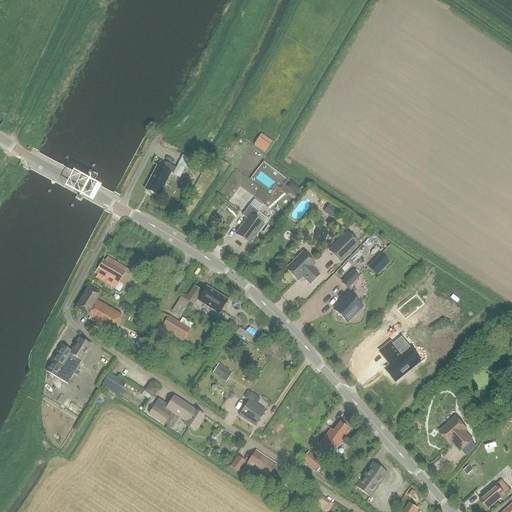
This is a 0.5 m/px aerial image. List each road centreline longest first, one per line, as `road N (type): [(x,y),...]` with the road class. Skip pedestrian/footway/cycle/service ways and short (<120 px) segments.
road 1 (residential): [(355,511),(73,326),(67,305),(120,209)]
road 2 (secondary): [(451,511),(235,277),(120,209)]
road 3 (secondary): [(120,209),(0,139)]
